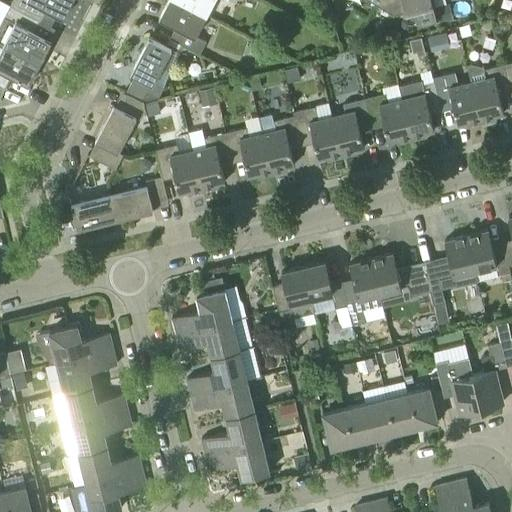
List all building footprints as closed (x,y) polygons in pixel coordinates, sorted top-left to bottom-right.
[(12,0),(13,0),(10,5),(40,21),(46,9),(63,18),(72,0),(12,0)] [(207,15),(178,0),(168,0),(159,18),(176,27),(170,38),(200,54),(206,41),(196,36),(207,15)] [(178,0),(207,15),(214,0),(178,0)] [(379,0),(376,4),(393,15),(403,12),(417,21),(417,24),(436,19),(431,0),(379,0)] [(448,2),(434,6),(437,19),(437,21),(452,17),(448,2)] [(328,15),(325,3),(317,5),(320,17),(328,15)] [(34,32),(40,21),(10,5),(4,16),(3,16),(0,21),(0,41),(4,44),(40,63),(51,41),(34,32)] [(470,33),(469,27),(462,28),(463,35),(470,33)] [(437,48),(434,34),(429,35),(432,49),(437,48)] [(172,48),(166,45),(149,36),(130,73),(133,74),(124,91),(143,101),(159,97),(163,88),(153,83),(172,48)] [(426,54),(422,36),(410,39),(413,52),(417,51),(418,56),(426,54)] [(0,84),(7,88),(13,77),(29,85),(40,63),(4,44),(0,41),(0,84)] [(498,91),(510,89),(504,64),(484,69),(483,65),(470,62),(467,63),(471,81),(481,123),(496,119),(495,115),(503,113),(498,91)] [(433,77),(440,106),(452,103),(457,125),(465,123),(466,126),(481,123),(471,81),(467,63),(466,63),(470,81),(458,84),(455,72),(433,77)] [(298,66),(285,69),(288,82),(301,79),(298,66)] [(260,87),(258,75),(250,77),(253,88),(260,87)] [(428,109),(440,106),(433,77),(432,77),(433,81),(413,86),(415,95),(401,98),(411,140),(426,136),(425,133),(433,130),(428,109)] [(216,100),(212,86),(201,89),(204,103),(216,100)] [(145,112),(143,102),(126,93),(119,108),(114,105),(95,140),(100,143),(118,152),(118,151),(136,117),(141,119),(145,112)] [(364,98),(371,123),(382,120),(387,142),(396,140),(397,143),(411,140),(401,98),(388,101),(386,93),(364,98)] [(371,123),(364,98),(343,103),(345,112),(332,115),(342,157),(357,153),(356,150),(364,147),(359,125),(371,123)] [(159,101),(147,104),(149,115),(162,112),(159,101)] [(315,106),(294,111),(301,140),(313,137),(318,159),(326,157),(327,160),(342,157),(332,115),(318,118),(315,106)] [(289,142),(301,140),(294,111),(293,111),(294,115),(273,120),(275,129),(262,132),(272,174),(287,170),(286,167),(295,165),(289,142)] [(231,157),(243,154),(248,176),(257,174),(257,177),(272,174),(262,132),(249,136),(246,127),(225,132),(231,157)] [(225,182),(219,160),(231,157),(225,132),(204,137),(206,146),(192,149),(203,191),(217,187),(217,184),(225,182)] [(100,143),(93,158),(115,169),(123,154),(118,151),(118,152),(100,143)] [(203,191),(192,149),(179,153),(177,144),(155,149),(162,175),(163,179),(164,179),(162,174),(173,171),(179,193),(187,191),(188,194),(203,191)] [(147,185),(109,194),(115,219),(153,210),(152,204),(168,200),(163,179),(162,175),(145,179),(147,185)] [(115,219),(109,194),(71,203),(77,228),(115,219)] [(511,215),(508,216),(511,233),(511,238),(502,241),(504,247),(508,266),(511,264),(511,215)] [(488,230),(466,235),(474,270),(495,265),(497,275),(510,272),(508,266),(504,247),(493,250),(488,230)] [(474,270),(466,235),(444,240),(454,280),(461,285),(477,281),(474,270)] [(371,258),(379,293),(401,288),(392,253),(371,258)] [(349,264),(354,284),(343,287),(347,305),(348,311),(361,308),(359,298),(379,293),(371,258),(349,264)] [(341,281),(330,283),(325,261),(303,267),(311,298),(331,293),(335,308),(347,305),(343,287),(341,281)] [(443,297),(441,289),(435,264),(423,267),(429,291),(430,291),(432,303),(441,301),(443,297)] [(278,311),(279,311),(283,324),(295,321),(294,316),(314,311),(311,298),(303,267),(281,272),(284,284),(273,287),(278,311)] [(417,294),(429,291),(423,267),(411,270),(417,294)] [(204,280),(214,278),(212,269),(202,272),(204,280)] [(511,280),(510,272),(500,274),(502,282),(511,280)] [(216,287),(214,278),(204,280),(206,290),(193,293),(196,302),(198,302),(200,310),(172,317),(176,333),(231,319),(228,306),(224,288),(223,286),(216,287)] [(429,291),(417,294),(420,306),(432,303),(430,291),(429,291)] [(439,323),(449,321),(448,313),(437,316),(439,323)] [(211,356),(239,350),(231,319),(176,333),(180,348),(208,342),(211,356)] [(50,364),(57,362),(113,348),(109,332),(81,339),(79,331),(81,330),(79,321),(67,324),(67,326),(35,334),(37,343),(50,364)] [(511,344),(511,339),(499,342),(505,367),(511,365),(511,344)] [(480,357),(484,371),(473,374),(472,374),(481,408),(502,403),(494,370),(505,367),(499,342),(487,345),(490,355),(480,357)] [(319,352),(317,343),(308,345),(310,354),(319,352)] [(117,364),(113,348),(57,362),(64,392),(92,385),(89,371),(117,364)] [(398,360),(395,349),(383,352),(386,363),(398,360)] [(190,393),(246,380),(239,350),(211,356),(215,371),(187,377),(190,393)] [(0,388),(0,386),(0,379),(11,377),(5,352),(0,353),(0,388)] [(467,356),(448,361),(447,359),(435,362),(441,387),(453,384),(460,413),(481,408),(472,374),(473,374),(467,356)] [(373,368),(371,359),(358,362),(360,371),(373,368)] [(347,374),(356,372),(354,363),(345,365),(347,374)] [(28,386),(24,372),(14,375),(18,388),(28,386)] [(365,387),(368,398),(407,389),(405,379),(365,387)] [(226,417),(254,410),(246,380),(190,393),(194,409),(222,402),(226,417)] [(96,400),(92,385),(64,392),(72,423),(128,409),(124,393),(96,400)] [(429,387),(407,392),(416,426),(437,421),(429,387)] [(319,400),(317,389),(308,391),(311,402),(319,400)] [(386,397),(395,431),(416,426),(407,392),(386,397)] [(386,397),(365,402),(373,437),(395,431),(386,397)] [(365,402),(344,408),(352,442),(373,437),(365,402)] [(352,442),(344,408),(322,413),(331,447),(352,442)] [(128,409),(72,423),(64,424),(68,440),(76,438),(79,453),(107,446),(103,432),(131,425),(128,409)] [(205,453),(261,440),(254,410),(226,417),(229,431),(201,438),(205,453)] [(269,471),(261,440),(205,453),(209,469),(237,463),(241,478),(269,471)] [(107,446),(79,453),(87,483),(142,469),(138,453),(110,460),(107,446)] [(298,472),(311,469),(308,454),(294,457),(298,472)] [(48,473),(51,468),(50,461),(39,464),(42,474),(48,473)] [(142,469),(87,483),(94,511),(102,511),(122,507),(118,492),(146,485),(142,469)] [(450,482),(457,511),(490,511),(488,502),(473,506),(466,478),(450,482)] [(457,511),(450,482),(434,486),(440,511),(457,511)] [(4,491),(9,511),(31,511),(25,485),(4,491)] [(9,511),(4,491),(0,491),(0,511),(9,511)] [(371,501),(373,511),(390,511),(387,497),(371,501)] [(373,511),(371,501),(355,505),(356,511),(373,511)]
